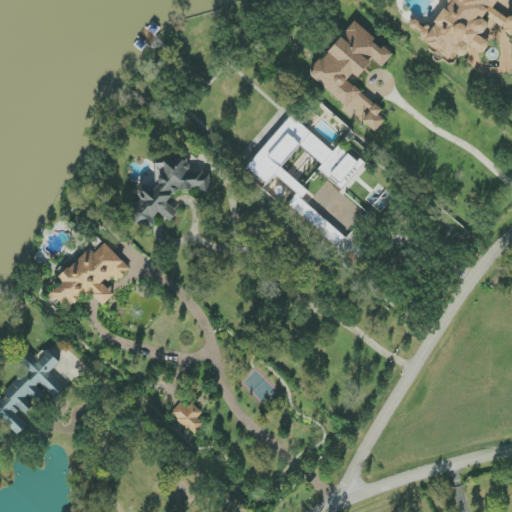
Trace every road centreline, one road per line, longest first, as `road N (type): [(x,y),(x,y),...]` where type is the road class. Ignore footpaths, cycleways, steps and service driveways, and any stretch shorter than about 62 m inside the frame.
road 1 (residential): [(511,233),(434,334),(342,499)]
road 2 (residential): [(511,452),(320,511)]
